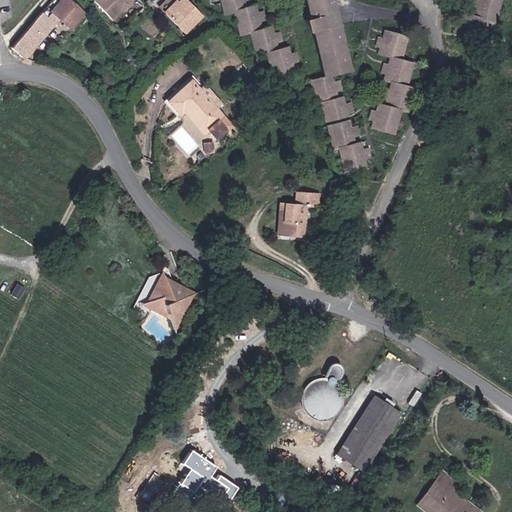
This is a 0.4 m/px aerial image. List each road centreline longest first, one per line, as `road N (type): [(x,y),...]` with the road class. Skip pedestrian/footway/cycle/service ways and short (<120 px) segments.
road 1 (unclassified): [(347,311),(193,250),(140,195),(77,88),(32,70),(0,76)]
road 2 (residential): [(347,311),(437,74),(437,23),(425,0)]
road 3 (unclassified): [(511,405),(380,319),(347,311)]
